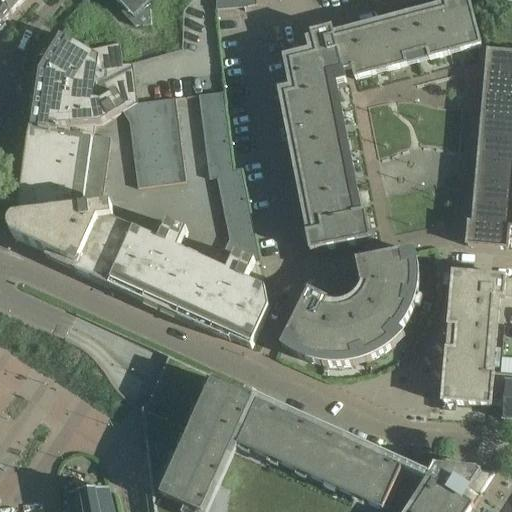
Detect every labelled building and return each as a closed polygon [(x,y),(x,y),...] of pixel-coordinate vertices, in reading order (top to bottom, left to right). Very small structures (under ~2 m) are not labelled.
[(0,0),(0,29),(12,17),(3,0),(0,0)] [(3,0),(12,17),(25,0),(3,0)] [(136,29),(151,27),(150,17),(149,3),(148,0),(114,0),(120,6),(117,9),(136,29)] [(215,0),(216,12),(244,10),(257,7),(255,0),(215,0)] [(318,58),(291,65),(297,96),(286,98),(314,235),(307,237),(311,255),(359,245),(357,233),(369,230),(366,215),(354,218),(352,207),(360,205),(357,190),(348,192),(346,182),(355,180),(352,165),(343,167),(341,156),(350,154),(347,139),(338,141),(336,131),(345,129),(342,114),(333,116),(331,105),(340,103),(334,76),(352,71),(355,82),(377,76),(375,67),(385,65),(387,73),(408,68),(406,59),(426,54),(429,62),(449,57),(447,48),(457,46),(460,54),(481,48),(468,0),(445,6),(446,12),(335,42),(332,31),(328,33),(327,28),(315,31),(317,36),(312,37),(318,58)] [(371,0),(375,14),(423,2),(422,0),(371,0)] [(57,135),(58,131),(58,129),(101,126),(134,105),(139,104),(134,65),(125,66),(120,46),(87,53),(60,37),(45,61),(43,61),(42,61),(41,61),(40,62),(39,63),(37,65),(37,66),(37,67),(37,68),(37,69),(37,70),(38,71),(38,72),(30,131),(57,135)] [(511,54),(488,53),(486,75),(511,77),(511,54)] [(511,77),(486,75),(484,97),(511,98),(511,77)] [(198,98),(201,117),(226,113),(224,95),(198,98)] [(511,98),(484,97),(482,118),(511,120),(511,98)] [(151,104),(153,123),(178,120),(175,101),(151,104)] [(129,126),(153,123),(151,104),(136,105),(121,115),(129,126)] [(201,117),(203,130),(228,126),(226,113),(201,117)] [(511,120),(482,118),(480,140),(511,142),(511,120)] [(153,123),(155,136),(179,133),(178,120),(153,123)] [(131,139),(155,136),(153,123),(129,126),(131,139)] [(203,130),(204,143),(230,140),(228,126),(203,130)] [(48,258),(110,287),(135,232),(114,223),(114,222),(113,209),(91,212),(90,202),(100,203),(108,142),(90,139),(91,130),(58,131),(57,135),(30,131),(18,216),(19,216),(19,220),(17,220),(17,222),(19,221),(17,239),(15,238),(14,240),(49,256),(48,258)] [(155,136),(157,149),(181,146),(179,133),(155,136)] [(132,152),(157,149),(155,136),(131,139),(132,152)] [(204,143),(206,156),(231,153),(230,140),(204,143)] [(511,142),(480,140),(478,161),(511,164),(511,142)] [(157,149),(158,162),(183,159),(181,146),(157,149)] [(134,165),(158,162),(157,149),(132,152),(134,165)] [(206,156),(208,169),(233,166),(231,153),(206,156)] [(158,162),(160,175),(185,172),(183,159),(158,162)] [(511,164),(478,161),(476,183),(511,185),(511,164)] [(136,178),(160,175),(158,162),(134,165),(136,178)] [(209,182),(217,181),(235,179),(234,174),(233,166),(208,169),(209,182)] [(160,175),(162,188),(186,185),(185,172),(160,175)] [(217,181),(220,194),(246,189),(242,172),(234,174),(235,179),(217,181)] [(137,192),(162,188),(160,175),(136,178),(137,192)] [(511,185),(476,183),(474,204),(511,207),(511,185)] [(220,194),(222,206),(248,201),(246,189),(220,194)] [(222,206),(225,218),(250,213),(248,201),(222,206)] [(511,207),(474,204),(473,225),(472,226),(511,229),(511,207)] [(225,218),(227,229),(253,224),(250,213),(225,218)] [(227,229),(229,241),(255,236),(253,224),(227,229)] [(511,230),(511,229),(472,226),(473,225),(469,224),(467,248),(508,251),(510,230),(511,230)] [(135,232),(110,287),(163,310),(195,325),(252,351),(269,313),(261,279),(251,275),(256,264),(236,255),(232,266),(183,244),(188,233),(168,225),(160,243),(135,232)] [(229,241),(225,250),(236,255),(256,264),(261,263),(255,236),(229,241)] [(321,273),(279,358),(332,384),(355,381),(376,374),(397,362),(415,346),(428,325),(437,301),(436,276),(431,251),(321,273)] [(443,396),(442,405),(451,406),(486,409),(492,409),(493,401),(495,375),(494,375),(500,300),(505,300),(505,296),(509,296),(510,284),(506,284),(507,279),(490,278),(461,275),(453,275),(452,283),(448,331),(457,332),(455,348),(447,347),(443,396)] [(511,376),(495,375),(493,401),(505,402),(503,422),(511,422),(511,376)] [(497,475),(411,467),(244,392),(243,395),(213,382),(201,408),(190,434),(144,413),(145,411),(143,412),(145,443),(148,465),(150,486),(152,497),(154,511),(473,511),(483,497),(482,497),(495,476),(497,476),(497,475)] [(114,511),(109,491),(70,497),(70,496),(66,497),(66,500),(67,500),(69,511),(68,511),(114,511)]
